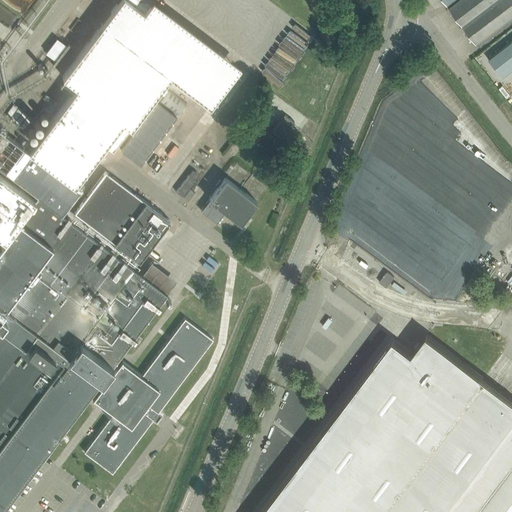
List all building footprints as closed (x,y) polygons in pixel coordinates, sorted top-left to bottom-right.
[(129,0),(144,11),(150,3),(146,0),(129,0)] [(449,7),(476,42),(476,43),(511,15),(511,0),(452,0),(448,3),(450,7),(449,7)] [(101,23),(102,23),(102,22),(62,75),(66,78),(60,86),(71,94),(29,150),(75,184),(111,136),(119,142),(170,74),(101,23)] [(49,52),(59,57),(68,42),(57,36),(49,52)] [(503,76),(511,68),(511,39),(489,57),(503,76)] [(160,102),(177,115),(186,103),(169,90),(160,102)] [(140,165),(177,117),(157,102),(121,150),(140,165)] [(207,138),(216,127),(200,114),(191,125),(207,138)] [(273,130),(283,137),(295,121),(285,114),(273,130)] [(133,368),(132,367),(127,364),(118,357),(160,301),(176,280),(151,260),(141,273),(134,267),(126,261),(131,254),(139,260),(170,219),(162,213),(104,170),(86,193),(68,218),(61,213),(80,188),(0,128),(0,166),(37,194),(14,224),(3,216),(0,220),(0,511),(11,511),(44,455),(85,401),(89,395),(93,398),(94,398),(102,404),(101,406),(103,408),(105,406),(113,412),(108,418),(93,438),(91,441),(84,450),(112,472),(152,419),(159,410),(202,352),(213,338),(185,317),(174,331),(141,374),(133,368)] [(192,168),(176,191),(182,195),(199,173),(192,168)] [(201,210),(208,215),(216,222),(225,210),(240,222),(257,200),(249,194),(225,177),(222,181),(220,180),(215,185),(218,187),(201,210)] [(195,192),(190,188),(183,197),(186,199),(187,199),(189,200),(195,192)] [(394,276),(387,271),(379,281),(387,287),(394,276)] [(511,511),(511,399),(425,333),(411,353),(392,338),(259,511),(511,511)]
